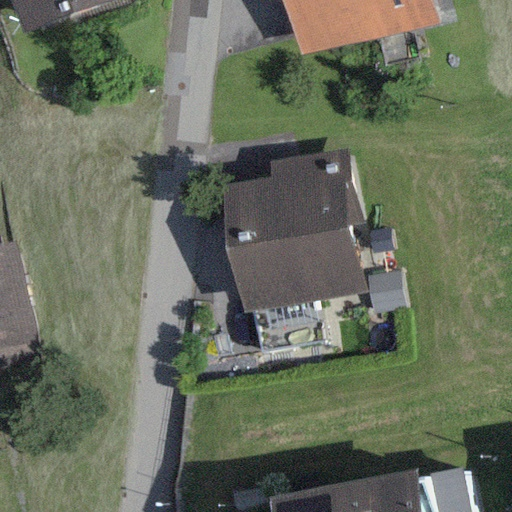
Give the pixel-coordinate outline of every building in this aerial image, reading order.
[(36,0),(49,37),(152,2),(151,0),(36,0)] [(457,27),(450,0),(315,0),(329,57),(457,27)] [(388,294),(363,145),(281,158),(285,181),(254,186),(274,312),(388,294)] [(0,245),(0,374),(57,364),(34,240),(0,245)] [(497,511),(489,470),(321,501),(322,511),(497,511)]
